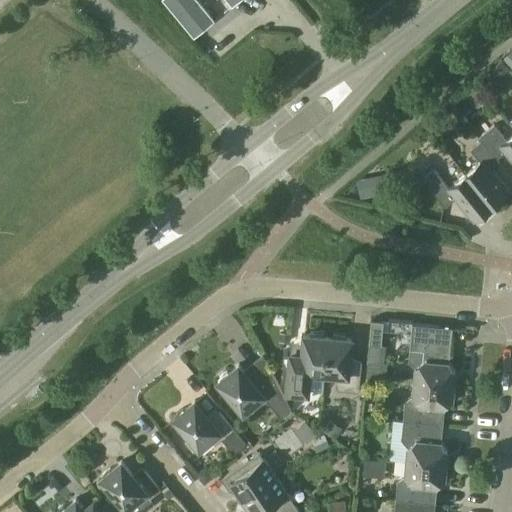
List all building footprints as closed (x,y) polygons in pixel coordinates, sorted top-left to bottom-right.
[(224,8),(217,0),(183,0),(203,24),(224,8)] [(492,122),(476,134),(481,141),(482,140),(494,156),(503,149),(511,160),(511,136),(507,140),(492,122)] [(471,149),(481,162),(466,174),(492,206),(509,191),(491,169),(500,162),(494,156),(482,140),(481,141),(471,149)] [(456,198),(474,220),(492,206),(466,174),(449,188),(434,170),(423,179),(446,206),(456,198)] [(381,193),(377,174),(357,179),(361,198),(381,193)] [(383,359),(378,358),(379,344),(381,344),(383,320),(371,319),(369,343),(370,343),(367,376),(386,377),(387,365),(383,359)] [(415,367),(414,380),(453,384),(455,369),(448,361),(451,326),(412,323),(408,359),(415,367)] [(308,393),(308,386),(312,372),(324,373),(327,336),(303,334),(301,359),(289,358),(286,390),(308,393)] [(359,391),(361,365),(349,364),(351,338),(327,336),(324,373),(336,374),(337,388),(337,389),(359,391)] [(217,381),(243,412),(264,394),(282,417),(292,409),(264,355),(245,371),(238,364),(217,381)] [(404,401),(403,419),(442,423),(444,405),(452,399),(453,384),(414,380),(412,394),(404,401)] [(174,417),(199,448),(210,439),(215,444),(222,438),(234,452),(245,442),(234,428),(218,409),(208,417),(194,400),(174,417)] [(408,446),(406,460),(446,464),(447,449),(441,441),(442,423),(403,419),(401,438),(408,446)] [(221,478),(229,489),(234,486),(242,498),(275,476),(259,452),(221,478)] [(397,480),(395,499),(435,503),(437,485),(445,479),(446,464),(406,460),(405,474),(397,480)] [(162,490),(146,470),(136,478),(122,461),(102,478),(127,509),(147,493),(152,498),(162,490)] [(289,511),(298,509),(275,476),(242,498),(251,510),(248,511),(289,511)] [(88,511),(77,498),(60,511),(103,511),(100,508),(95,511),(88,511)] [(395,499),(393,511),(434,511),(435,503),(395,499)]
